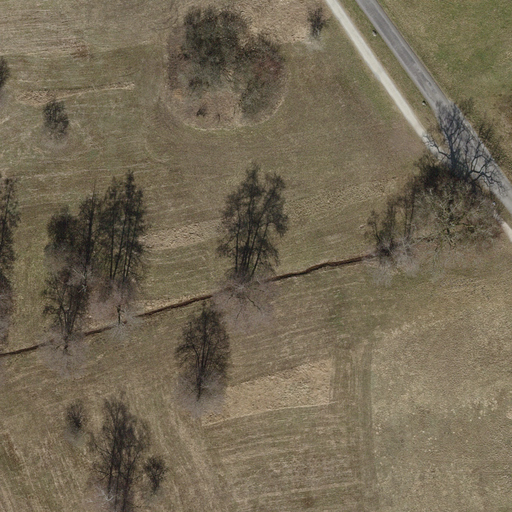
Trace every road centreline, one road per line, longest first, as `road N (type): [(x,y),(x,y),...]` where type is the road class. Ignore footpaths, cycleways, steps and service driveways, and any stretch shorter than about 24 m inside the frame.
road 1 (track): [(329,0),(427,143),(511,239)]
road 2 (unclassified): [(511,201),(362,0)]
